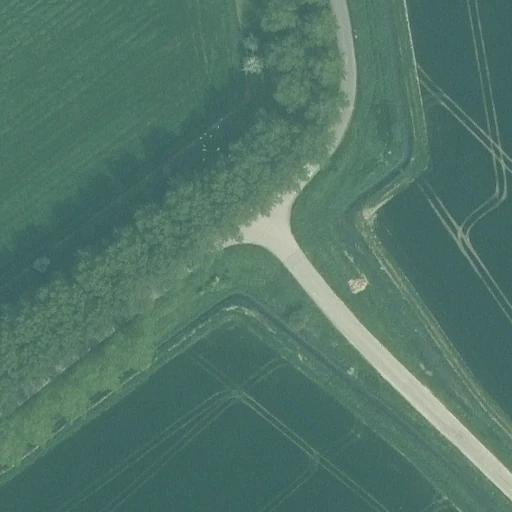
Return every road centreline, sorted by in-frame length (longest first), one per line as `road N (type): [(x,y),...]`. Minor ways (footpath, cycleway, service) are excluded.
road 1 (tertiary): [(511,488),(367,347),(261,211)]
road 2 (tertiary): [(0,404),(261,211)]
road 3 (unclassified): [(261,211),(320,157),(350,104),(335,0)]
